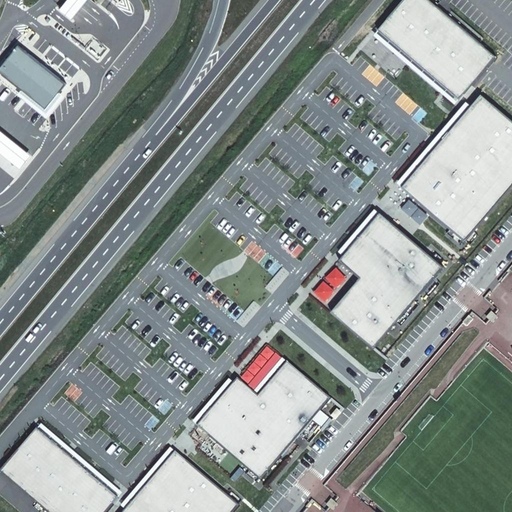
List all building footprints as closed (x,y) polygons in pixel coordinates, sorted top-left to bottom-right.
[(70,0),(63,9),(75,19),(89,0),(70,0)] [(430,0),(402,0),(378,30),(460,100),(497,57),(430,0)] [(23,45),(3,70),(50,109),(70,84),(23,45)] [(511,119),(481,94),(402,187),(466,242),(511,187),(511,119)] [(34,155),(0,127),(0,167),(14,179),(34,155)] [(360,277),(331,312),(374,349),(444,267),(380,212),(339,260),(360,277)] [(238,378),(198,426),(262,481),(332,399),(288,362),(259,396),(238,378)] [(38,428),(1,472),(47,511),(108,511),(120,498),(38,428)] [(176,451),(124,511),(234,511),(240,506),(176,451)]
